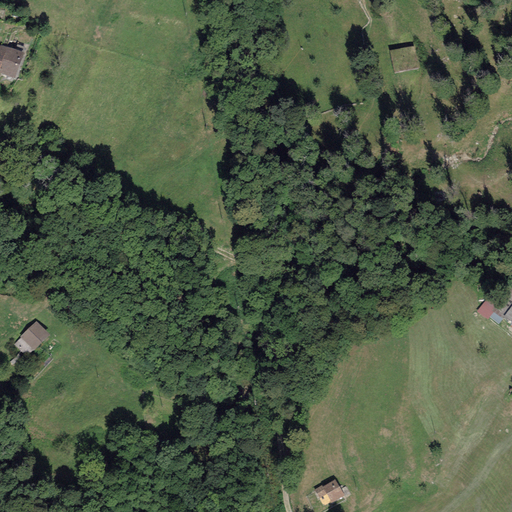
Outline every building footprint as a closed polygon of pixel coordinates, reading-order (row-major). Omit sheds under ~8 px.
[(0,46),(0,73),(14,78),(24,53),(1,45),(0,46)] [(414,45),(388,49),(392,74),(418,70),(414,45)] [(504,317),(511,323),(511,288),(510,288),(495,306),(486,300),(477,311),(487,319),(489,316),(498,324),(504,317)] [(30,324),(11,341),(25,357),(44,339),(30,324)] [(321,485),(314,490),(323,506),(330,501),(331,503),(344,496),(335,480),(322,487),(321,485)]
